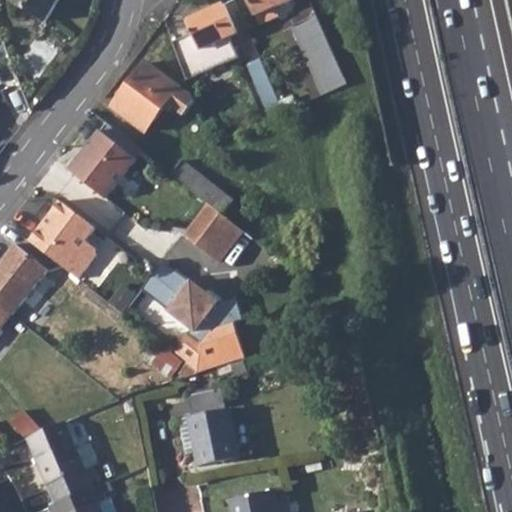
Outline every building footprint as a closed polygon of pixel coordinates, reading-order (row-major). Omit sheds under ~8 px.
[(7,0),(8,0),(45,21),(58,0),(7,0)] [(248,28),(235,0),(230,0),(189,19),(201,49),(203,48),(208,62),(224,55),(218,42),(248,28)] [(251,0),(257,13),(285,0),(251,0)] [(317,13),(292,24),(322,95),(337,87),(347,83),(317,13)] [(16,22),(5,27),(20,64),(32,61),(16,22)] [(260,57),(246,63),(271,117),(285,111),(260,57)] [(183,113),(195,98),(147,62),(113,106),(146,132),(168,101),(183,113)] [(102,130),(71,169),(107,198),(138,158),(102,130)] [(183,159),(173,173),(191,188),(202,173),(183,159)] [(202,173),(191,188),(210,202),(224,214),(234,198),(202,173)] [(60,201),(28,239),(65,268),(78,278),(96,254),(95,247),(86,241),(95,228),(60,201)] [(210,202),(184,233),(217,260),(243,229),(224,214),(210,202)] [(243,229),(217,260),(228,269),(253,237),(243,229)] [(15,244),(0,263),(0,305),(10,314),(46,268),(15,244)] [(143,288),(156,298),(179,269),(166,258),(154,274),(143,288)] [(89,287),(65,268),(54,282),(78,300),(89,287)] [(179,269),(156,298),(194,327),(175,353),(182,359),(199,372),(247,357),(236,324),(246,321),(239,296),(220,302),(179,269)] [(0,326),(10,314),(0,305),(0,326)] [(166,346),(158,340),(143,358),(169,377),(182,359),(175,353),(166,346)] [(223,389),(189,395),(192,414),(189,415),(199,464),(241,455),(231,407),(227,407),(223,389)] [(26,409),(12,420),(24,435),(40,428),(26,409)] [(65,420),(27,436),(53,503),(92,487),(65,420)] [(53,503),(48,506),(50,511),(99,511),(95,501),(105,497),(100,484),(92,487),(53,503)] [(233,500),(235,511),(277,511),(273,491),(233,500)]
